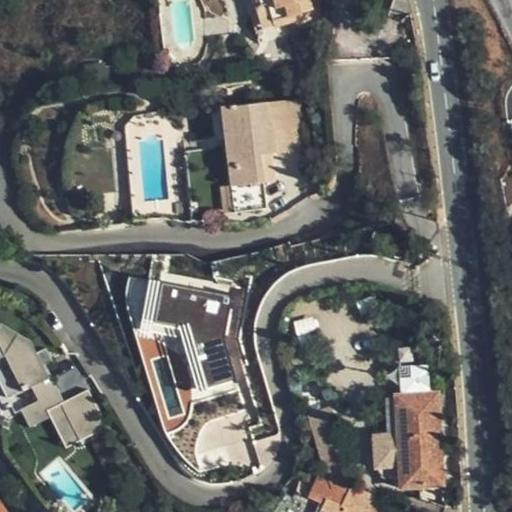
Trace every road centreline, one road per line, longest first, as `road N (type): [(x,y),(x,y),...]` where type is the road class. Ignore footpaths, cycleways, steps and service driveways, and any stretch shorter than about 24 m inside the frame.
road 1 (residential): [(0,271),(30,280),(63,307),(165,476),(223,499),(271,468),(291,443),(261,338),(267,301),(287,281),(337,268),(378,270),(466,290)]
road 2 (residential): [(0,188),(25,234),(62,239),(133,226),(221,244),(298,225),(345,178),(351,91),(363,78),(380,86),(420,222),(462,248)]
road 3 (secondary): [(462,248),(432,0)]
road 4 (secondary): [(483,511),(466,290)]
